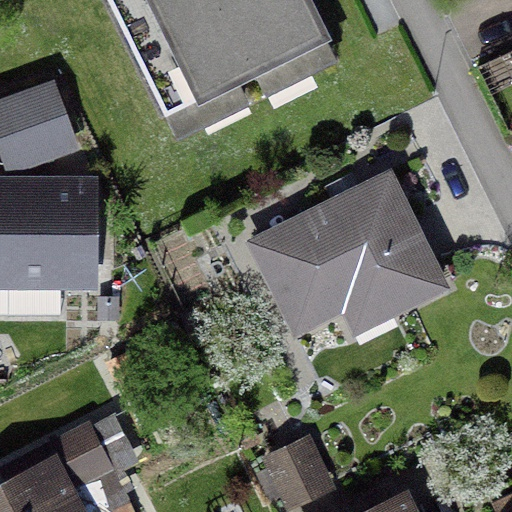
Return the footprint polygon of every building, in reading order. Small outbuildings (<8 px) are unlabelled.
[(306,0),(106,0),(164,117),(325,38),(306,0)] [(0,143),(8,166),(77,143),(53,75),(0,93),(0,143)] [(437,287),(430,273),(383,180),(250,246),(292,331),(376,289),(387,312),(437,287)] [(0,279),(93,280),(94,195),(0,194),(0,279)] [(85,511),(117,496),(83,431),(22,463),(29,477),(0,491),(0,511),(85,511)] [(286,503),(321,487),(301,446),(267,462),(286,503)] [(511,511),(511,498),(492,508),(493,511),(511,511)] [(402,511),(398,503),(378,511),(402,511)]
